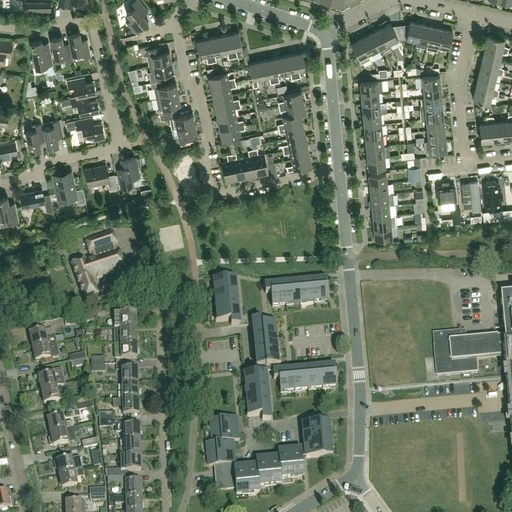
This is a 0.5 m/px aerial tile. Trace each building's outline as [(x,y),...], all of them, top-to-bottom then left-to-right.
[(148,21),(141,12),(146,8),(139,0),(133,0),(129,4),(132,8),(126,13),(131,19),(126,23),(134,32),(148,21)] [(51,13),(51,2),(25,2),(25,13),(51,13)] [(417,41),(420,24),(410,21),(409,25),(401,26),(402,39),(406,38),(417,41)] [(402,39),(401,26),(392,27),(390,23),(380,28),(388,44),(398,39),(402,39)] [(427,43),(431,26),(420,24),(417,41),(415,46),(426,48),(427,43)] [(438,46),(442,28),(431,26),(427,43),(426,48),(436,51),(438,46)] [(388,44),(380,28),(370,33),(378,49),(381,54),(384,53),(383,51),(390,48),(388,44)] [(448,48),(452,31),(442,28),(438,46),(448,48)] [(233,58),(237,57),(236,51),(243,50),(239,31),(228,33),(233,58)] [(82,44),(80,32),(68,35),(70,46),(72,54),(79,53),(80,58),(91,56),(88,42),(82,44)] [(233,58),(228,33),(217,36),(221,54),(227,53),(228,59),(233,58)] [(369,54),(371,58),(372,60),(382,55),(381,54),(378,49),(370,33),(361,38),(369,54)] [(503,45),(504,39),(487,35),(485,46),(508,51),(508,48),(503,45)] [(64,47),(62,36),(50,39),(55,63),(73,60),(72,54),(70,46),(64,47)] [(221,54),(217,36),(207,38),(212,62),(216,61),(215,55),(221,54)] [(212,62),(207,38),(196,40),(200,59),(206,57),(207,63),(212,62)] [(361,63),(371,58),(369,54),(361,38),(351,43),(361,63)] [(44,51),(42,40),(30,43),(35,68),(45,66),(49,80),(56,79),(50,50),(44,51)] [(0,64),(4,65),(5,55),(11,56),(13,43),(0,41),(0,64)] [(171,61),(169,50),(164,52),(162,46),(145,49),(149,66),(171,61)] [(507,54),(508,51),(485,46),(482,56),(499,60),(501,54),(507,54)] [(306,70),(302,52),(291,54),(296,78),(300,77),(299,71),(306,70)] [(296,78),(291,54),(280,56),(284,75),(290,73),(291,79),(296,78)] [(284,75),(280,56),(270,58),(275,83),(279,82),(278,76),(284,75)] [(498,66),(499,60),(482,56),(480,67),(503,72),(504,69),(498,66)] [(275,83),(270,58),(259,61),(263,79),(269,78),(270,84),(275,83)] [(174,71),(171,61),(149,66),(150,71),(148,72),(150,82),(156,81),(169,78),(168,73),(174,71)] [(263,79),(259,61),(248,63),(253,87),(258,86),(257,80),(263,79)] [(502,75),(503,72),(480,67),(477,77),(494,81),(496,75),(502,75)] [(386,69),(378,70),(379,77),(387,77),(386,69)] [(235,82),(234,78),(228,79),(227,73),(208,76),(211,87),(235,82)] [(440,85),(439,74),(422,76),(423,87),(440,85)] [(96,93),(93,81),(82,83),(81,77),(67,80),(68,86),(74,85),(76,96),(85,95),(96,93)] [(493,87),(494,81),(477,77),(475,88),(498,93),(499,90),(493,87)] [(178,93),(176,83),(171,84),(169,78),(156,81),(150,82),(152,89),(154,88),(156,98),(178,93)] [(382,91),(381,80),(360,82),(361,93),(378,91),(382,91)] [(231,94),(230,88),(236,87),(235,82),(211,87),(213,98),(231,94)] [(441,96),(440,85),(423,87),(424,98),(441,96)] [(497,96),(498,93),(475,88),(473,99),(490,103),(491,96),(497,96)] [(303,101),(301,91),(282,94),(284,101),(278,102),(279,107),(303,101)] [(379,102),(378,91),(361,93),(362,104),(379,102)] [(181,104),(178,93),(156,98),(159,114),(163,114),(176,111),(175,105),(181,104)] [(239,103),(238,99),(233,100),(231,94),(213,98),(215,108),(239,103)] [(99,110),(97,98),(86,101),(85,95),(76,96),(71,97),(72,104),(77,103),(80,114),(99,110)] [(441,96),(424,98),(421,98),(421,105),(420,105),(420,109),(425,109),(442,107),(441,96)] [(305,112),(303,101),(279,107),(280,111),(286,110),(287,116),(282,117),(305,112)] [(380,113),(379,102),(362,104),(363,115),(380,113)] [(236,115),(234,109),(240,108),(239,103),(215,108),(217,119),(236,115)] [(425,109),(420,109),(421,120),(426,119),(443,118),(442,107),(425,109)] [(195,124),(193,113),(177,116),(176,111),(163,114),(165,119),(169,119),(171,129),(177,128),(195,124)] [(303,124),(301,113),(305,112),(282,117),(284,123),(278,124),(279,129),(303,124)] [(381,124),(380,113),(363,115),(364,125),(381,124)] [(244,125),(243,120),(237,121),(236,115),(217,119),(220,130),(244,125)] [(511,138),(511,124),(511,115),(508,115),(507,121),(501,122),(503,139),(511,138)] [(503,139),(501,122),(495,122),(493,116),(490,117),(492,140),(503,139)] [(105,139),(101,121),(90,123),(89,117),(65,122),(67,131),(77,129),(77,130),(76,131),(78,140),(84,139),(93,141),(105,139)] [(492,140),(490,117),(486,117),(486,123),(479,124),(481,141),(492,140)] [(444,129),(443,118),(426,119),(427,130),(444,129)] [(57,134),(63,133),(60,119),(49,121),(50,126),(43,128),(45,137),(47,148),(59,145),(57,134)] [(39,138),(45,137),(43,128),(42,123),(31,125),(33,130),(25,132),(29,151),(41,149),(39,138)] [(197,134),(195,124),(177,128),(180,144),(193,141),(192,135),(197,134)] [(305,134),(303,124),(279,129),(280,133),(285,132),(287,138),(305,134)] [(382,135),(381,124),(364,125),(365,136),(382,135)] [(240,137),(239,130),(245,129),(244,125),(220,130),(222,140),(240,137)] [(445,139),(444,129),(427,130),(428,141),(445,139)] [(307,145),(305,134),(287,138),(288,144),(282,145),(283,150),(307,145)] [(259,135),(250,137),(250,138),(251,144),(252,149),(257,148),(256,144),(260,144),(259,135)] [(383,145),(382,135),(365,136),(366,147),(383,145)] [(446,150),(445,139),(428,141),(424,141),(425,152),(429,152),(446,150)] [(1,157),(10,155),(10,154),(17,153),(15,141),(0,144),(0,166),(3,166),(1,157)] [(310,155),(307,145),(283,150),(284,154),(290,153),(291,159),(310,155)] [(387,145),(383,145),(366,147),(367,158),(384,156),(388,156),(387,145)] [(268,171),(264,153),(258,154),(257,148),(252,149),(257,174),(268,171)] [(257,174),(252,149),(248,150),(249,156),(243,157),(247,176),(257,174)] [(247,176),(243,157),(237,159),(236,153),(231,154),(236,178),(247,176)] [(236,178),(231,154),(227,155),(228,161),(221,162),(225,180),(236,178)] [(312,166),(310,155),(291,159),(292,165),(287,167),(288,171),(312,166)] [(385,167),(384,156),(367,158),(368,169),(385,167)] [(139,176),(137,167),(140,166),(141,164),(140,159),(138,158),(136,158),(135,157),(121,160),(123,168),(117,169),(121,188),(133,186),(131,177),(139,176)] [(269,164),(272,178),(278,176),(275,163),(269,164)] [(108,175),(106,165),(85,169),(88,185),(107,181),(109,189),(117,188),(115,174),(108,175)] [(420,167),(414,167),(407,168),(408,175),(414,174),(415,180),(421,179),(420,167)] [(75,190),(72,172),(59,175),(59,173),(53,174),(58,201),(76,198),(78,204),(86,202),(83,188),(75,190)] [(387,183),(386,172),(368,174),(369,185),(387,183)] [(498,183),(496,183),(495,181),(486,182),(485,184),(483,185),(486,210),(501,208),(498,183)] [(388,194),(387,183),(369,185),(370,196),(388,194)] [(477,183),(461,184),(464,209),(472,209),(472,214),(480,213),(477,183)] [(442,186),(436,186),(438,203),(456,201),(454,184),(448,185),(448,184),(442,185),(442,186)] [(53,210),(49,194),(43,195),(42,189),(21,194),(23,208),(45,203),(47,211),(53,210)] [(422,190),(414,191),(415,202),(418,201),(423,201),(422,190)] [(393,194),(388,194),(370,196),(371,200),(368,200),(369,207),(371,206),(389,205),(394,204),(393,194)] [(9,208),(7,197),(0,198),(0,218),(6,217),(7,224),(18,222),(15,206),(9,208)] [(390,216),(389,205),(371,206),(372,217),(390,216)] [(391,226),(390,216),(372,217),(373,228),(391,226)] [(392,237),(391,226),(373,228),(375,239),(392,237)] [(126,273),(118,250),(116,250),(115,247),(117,247),(113,233),(85,242),(90,256),(91,255),(92,259),(85,261),(85,260),(72,265),(80,288),(84,300),(98,295),(94,284),(126,273)] [(237,292),(235,277),(214,280),(214,288),(215,294),(237,292)] [(328,301),(327,288),(326,280),(312,281),(314,303),(328,301)] [(314,303),(312,281),(298,282),(300,304),(314,303)] [(300,304),(298,282),(284,284),(286,305),(300,304)] [(286,305),(284,284),(265,285),(265,288),(265,295),(271,294),(272,307),(286,305)] [(434,334),(437,376),(478,372),(476,357),(500,354),(502,369),(511,368),(511,378),(511,286),(501,287),(501,290),(497,290),(499,307),(504,306),(507,338),(499,339),(498,338),(467,341),(466,331),(434,334)] [(238,306),(237,292),(215,294),(216,308),(238,306)] [(240,326),(238,306),(216,308),(218,323),(230,321),(231,327),(240,326)] [(83,316),(85,323),(98,319),(96,312),(83,316)] [(136,328),(136,313),(114,314),(114,329),(136,328)] [(81,323),(80,317),(64,320),(66,326),(81,323)] [(276,337),(274,323),(262,324),(261,318),(252,319),(254,339),(276,337)] [(137,343),(136,328),(114,329),(114,344),(121,344),(137,343)] [(29,335),(32,349),(55,344),(56,344),(55,337),(46,339),(44,331),(29,335)] [(82,331),(75,332),(76,339),(83,338),(82,331)] [(277,351),(276,337),(254,339),(255,353),(277,351)] [(137,359),(137,343),(121,344),(121,359),(137,359)] [(58,357),(55,344),(32,349),(35,362),(46,360),(53,358),(58,357)] [(272,372),(279,372),(277,351),(255,353),(257,367),(258,373),(266,373),(272,372)] [(86,360),(85,354),(70,357),(71,363),(86,360)] [(87,366),(86,360),(71,363),(72,369),(87,366)] [(336,388),(334,366),(320,367),(322,389),(336,388)] [(322,389),(320,367),(306,369),(308,390),(322,389)] [(52,371),(52,375),(39,378),(41,391),(61,387),(65,386),(63,380),(61,369),(52,371)] [(138,385),(138,369),(121,370),(122,385),(138,385)] [(308,390),(306,369),(292,370),(294,392),(308,390)] [(294,392),(292,370),(279,372),(272,372),(273,381),(279,380),(280,393),(294,392)] [(267,387),(266,373),(258,373),(244,375),(246,389),(267,387)] [(122,400),(138,400),(138,385),(122,385),(122,400)] [(64,400),(61,387),(41,391),(44,404),(64,400)] [(269,401),(267,387),(246,389),(247,403),(269,401)] [(92,403),(91,397),(76,400),(77,406),(92,403)] [(138,400),(122,400),(115,400),(116,406),(123,406),(123,415),(139,415),(138,400)] [(270,421),(269,401),(247,403),(248,417),(261,416),(262,422),(270,421)] [(94,408),(92,403),(77,406),(78,412),(94,408)] [(50,433),(73,429),(74,428),(72,422),(64,424),(62,417),(48,420),(50,433)] [(239,441),(236,418),(210,420),(212,443),(212,444),(233,442),(239,441)] [(125,421),(113,421),(99,422),(99,429),(113,428),(113,427),(115,427),(115,433),(123,433),(124,442),(140,441),(139,426),(125,426),(125,421)] [(330,433),(328,421),(302,424),(303,436),(330,433)] [(68,444),(68,443),(76,442),(73,429),(50,433),(53,447),(68,444)] [(331,445),(330,433),(303,436),(304,447),(331,445)] [(99,445),(97,439),(82,443),(83,449),(99,445)] [(140,456),(140,441),(124,442),(120,442),(120,457),(124,457),(140,456)] [(233,465),(235,465),(233,442),(212,444),(212,443),(206,443),(208,467),(214,466),(216,492),(234,469),(233,465)] [(332,457),(331,445),(304,447),(305,459),(332,457)] [(304,477),(302,458),(301,451),(278,453),(278,458),(279,458),(281,479),(304,477)] [(83,471),(80,457),(71,459),(70,452),(57,454),(59,462),(57,462),(57,463),(54,464),(56,470),(58,469),(60,476),(74,473),(83,471)] [(107,471),(107,478),(121,477),(121,478),(127,478),(127,472),(141,471),(140,456),(124,457),(120,457),(120,470),(107,471)] [(279,458),(278,458),(255,461),(256,467),(257,466),(259,487),(282,485),(281,479),(279,458)] [(257,466),(256,467),(234,469),(216,492),(235,490),(236,495),(260,493),(259,487),(257,466)] [(77,486),(76,479),(84,477),(83,471),(74,473),(60,476),(62,489),(77,486)] [(141,497),(141,482),(128,483),(127,478),(121,478),(121,477),(107,478),(107,485),(121,485),(121,491),(125,490),(125,498),(141,497)] [(9,495),(7,496),(6,491),(0,492),(0,509),(9,508),(9,507),(12,507),(9,495)] [(125,511),(141,511),(141,497),(125,498),(125,511)] [(66,511),(85,511),(85,502),(66,503),(66,511)]
